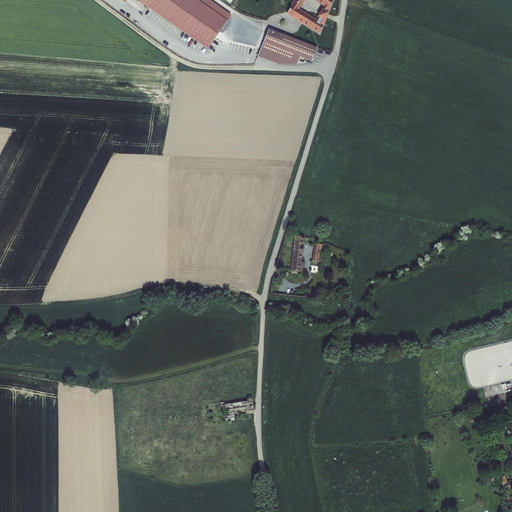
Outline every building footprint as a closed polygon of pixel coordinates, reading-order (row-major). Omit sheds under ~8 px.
[(213,0),(147,0),(207,44),(230,13),(213,0)] [(332,0),(294,0),(287,12),(293,16),(298,8),(303,0),(317,0),(325,5),(325,6),(324,7),(324,8),(325,9),(326,10),(328,12),(332,0)] [(324,7),(318,17),(319,16),(320,15),(321,15),(322,16),(326,18),(328,12),(326,10),(325,9),(324,8),(324,7)] [(303,12),(298,8),(293,16),(299,19),(303,12)] [(316,20),(303,12),(299,19),(320,32),(326,18),(322,16),(321,15),(320,15),(319,16),(318,17),(316,20)] [(316,49),(267,30),(257,57),(277,65),(296,66),(299,58),(311,63),(316,49)] [(300,244),(295,279),(306,281),(307,272),(304,271),(307,250),(314,251),(314,246),(300,244)] [(319,251),(317,270),(322,271),(323,264),(323,257),(327,257),(327,253),(319,251)] [(303,287),(301,301),(316,303),(318,289),(303,287)] [(251,396),(228,399),(229,405),(231,405),(247,403),(248,408),(253,407),(251,396)]
